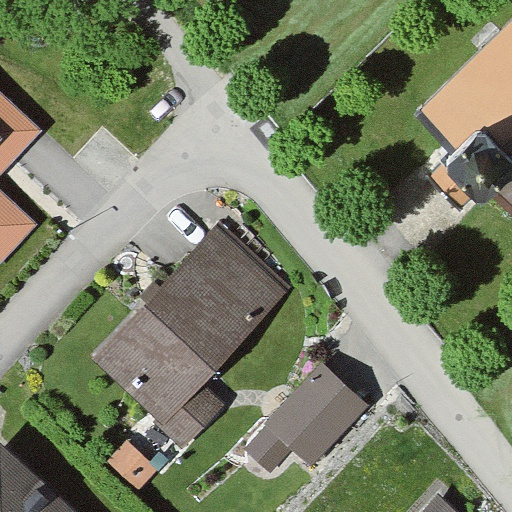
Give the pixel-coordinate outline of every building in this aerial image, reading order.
[(511,15),(416,109),(450,143),(448,145),(445,142),(438,149),(442,152),(438,156),(442,159),(426,175),(458,207),(473,192),(477,195),(481,192),(484,195),(491,189),(488,186),(490,184),(511,206),(511,15)] [(0,190),(0,147),(28,118),(0,92),(0,226),(18,207),(0,190)] [(86,364),(154,422),(238,325),(171,267),(86,364)] [(314,377),(266,430),(304,464),(352,411),(314,377)] [(0,511),(62,511),(0,457),(0,511)] [(403,511),(450,511),(425,489),(403,511)]
